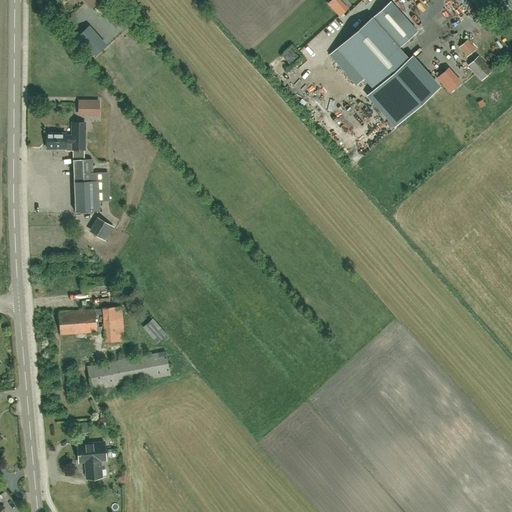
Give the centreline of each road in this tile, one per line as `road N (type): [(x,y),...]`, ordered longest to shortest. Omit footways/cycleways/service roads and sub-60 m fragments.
road 1 (tertiary): [(20,305),(15,0)]
road 2 (tertiary): [(37,511),(20,305)]
